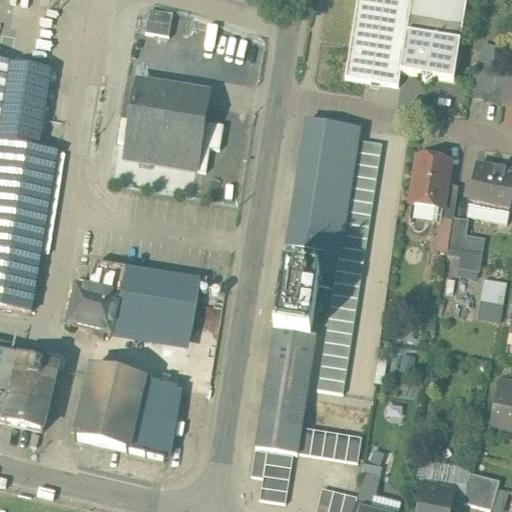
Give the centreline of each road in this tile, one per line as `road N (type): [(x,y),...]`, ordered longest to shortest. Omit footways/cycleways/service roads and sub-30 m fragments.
road 1 (residential): [(280,100),(217,511)]
road 2 (residential): [(280,100),(511,136)]
road 3 (residential): [(183,511),(0,466)]
